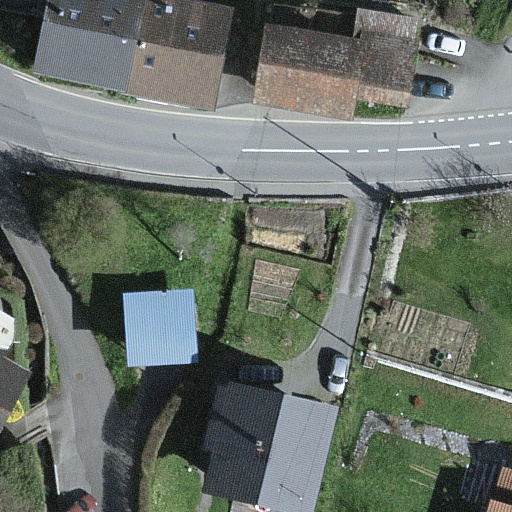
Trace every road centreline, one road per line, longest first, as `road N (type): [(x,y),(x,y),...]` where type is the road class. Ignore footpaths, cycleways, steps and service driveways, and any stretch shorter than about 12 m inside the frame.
road 1 (tertiary): [(511,140),(391,151),(226,150),(133,139),(0,105)]
road 2 (residential): [(107,511),(98,417),(77,353),(0,192)]
